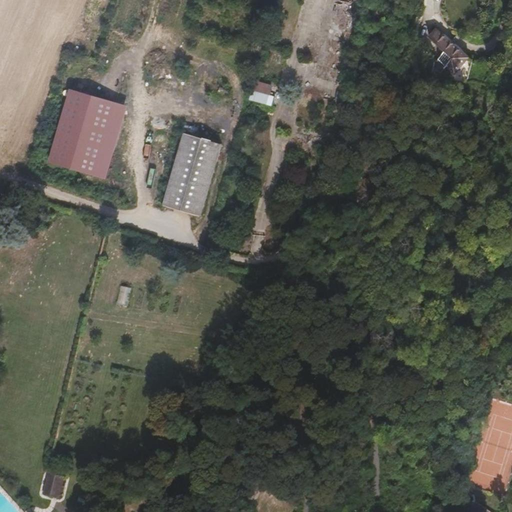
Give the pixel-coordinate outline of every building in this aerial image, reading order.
[(464,53),(449,41),(444,37),(440,35),(435,35),(434,36),(429,42),(441,50),(462,67),(470,58),(464,53)] [(255,80),(250,100),(272,106),(275,96),(271,94),(274,85),(255,80)] [(110,178),(129,103),(69,89),(50,164),(110,178)] [(244,116),(249,97),(243,95),(238,114),(244,116)] [(203,203),(224,131),(190,122),(168,193),(203,203)] [(511,259),(511,252),(498,253),(498,260),(511,259)] [(221,300),(225,280),(218,279),(214,298),(221,300)] [(231,303),(236,283),(228,281),(224,301),(231,303)] [(128,306),(132,287),(121,285),(117,304),(128,306)] [(57,502),(62,479),(41,474),(36,497),(57,502)]
